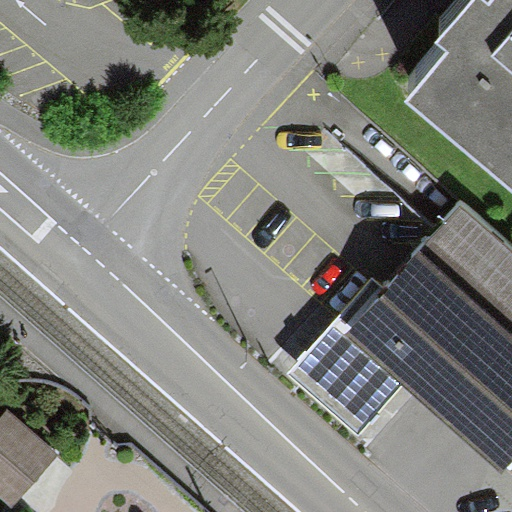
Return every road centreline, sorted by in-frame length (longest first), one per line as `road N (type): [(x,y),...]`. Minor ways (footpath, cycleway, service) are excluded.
road 1 (secondary): [(59,269),(350,511)]
road 2 (residential): [(59,269),(303,0)]
